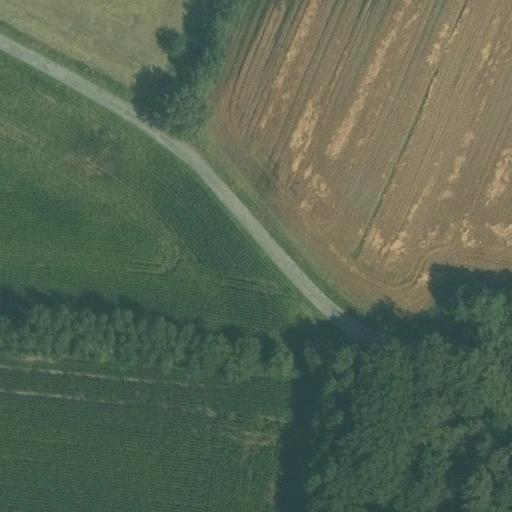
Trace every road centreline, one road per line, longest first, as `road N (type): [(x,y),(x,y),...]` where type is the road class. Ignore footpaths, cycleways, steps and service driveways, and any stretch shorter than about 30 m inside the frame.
road 1 (track): [(511,348),(339,322),(245,233),(161,126)]
road 2 (track): [(161,126),(214,0)]
